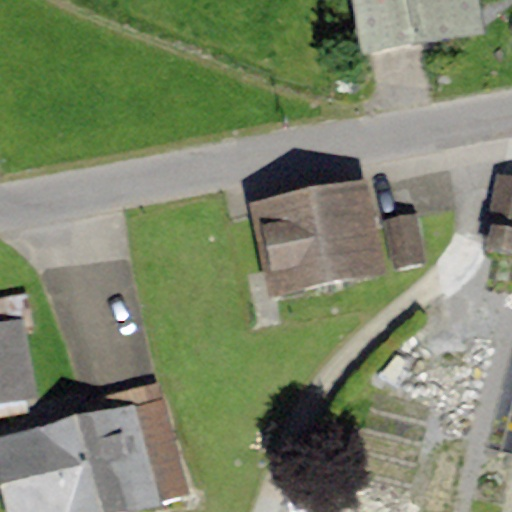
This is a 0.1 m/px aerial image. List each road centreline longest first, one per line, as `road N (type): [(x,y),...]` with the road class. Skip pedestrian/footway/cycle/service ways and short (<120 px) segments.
road 1 (tertiary): [(0,210),(304,155)]
road 2 (residential): [(511,115),(304,155)]
